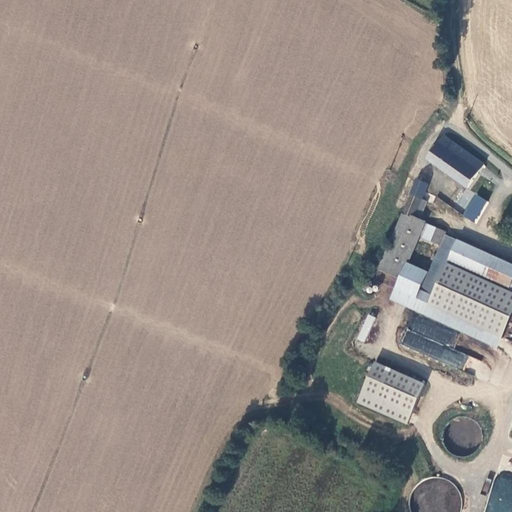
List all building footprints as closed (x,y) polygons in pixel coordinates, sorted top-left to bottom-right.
[(460,191),(465,194),(474,181),(481,171),(441,144),(425,166),(460,191)] [(447,212),(467,226),(479,209),(475,206),(486,189),(474,181),(465,194),(460,191),(447,212)] [(413,187),(400,220),(397,219),(377,273),(394,281),(414,240),(417,232),(409,227),(410,224),(415,227),(423,210),(418,207),(424,192),(413,187)] [(440,241),(441,238),(424,231),(423,234),(417,232),(414,240),(434,249),(436,250),(440,241)] [(440,241),(436,250),(434,249),(422,275),(441,283),(442,281),(440,280),(456,247),(440,241)] [(414,316),(415,315),(490,352),(499,345),(511,317),(511,313),(501,309),(511,284),(511,273),(456,247),(440,280),(442,281),(441,283),(422,275),(415,290),(399,282),(389,303),(405,311),(405,312),(414,316)] [(376,278),(369,273),(356,288),(363,294),(376,278)] [(511,284),(501,309),(511,313),(511,284)] [(357,340),(365,343),(374,317),(366,314),(357,340)] [(421,389),(372,367),(354,405),(403,428),(421,389)] [(461,511),(456,476),(411,482),(415,511),(461,511)] [(511,511),(511,480),(494,476),(484,511),(511,511)]
